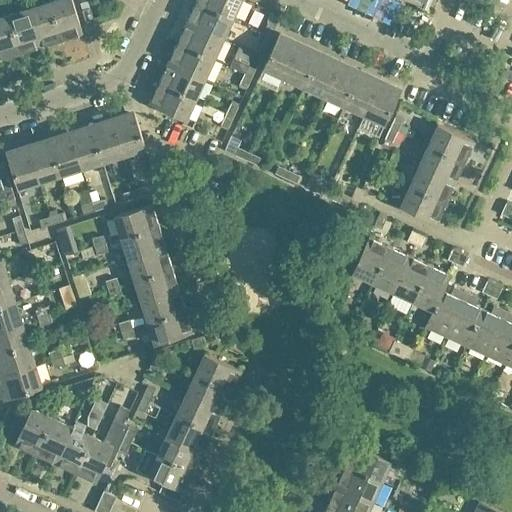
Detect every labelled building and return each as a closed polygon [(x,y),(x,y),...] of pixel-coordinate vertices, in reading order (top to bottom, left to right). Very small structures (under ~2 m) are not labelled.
[(80,27),(71,0),(56,0),(47,3),(60,42),(82,35),(80,27)] [(232,21),(241,0),(195,0),(194,3),(232,21)] [(60,42),(47,3),(26,10),(39,48),(60,42)] [(223,40),(232,21),(194,3),(185,23),(223,40)] [(93,22),(89,9),(81,11),(85,24),(93,22)] [(39,48),(26,10),(5,16),(18,55),(39,48)] [(0,60),(18,55),(5,16),(0,17),(0,60)] [(270,38),(273,31),(275,25),(267,22),(262,35),(270,38)] [(213,61),(223,40),(185,23),(176,44),(213,61)] [(282,80),(299,43),(278,33),(261,70),(282,80)] [(264,51),(270,38),(262,35),(256,47),(264,51)] [(303,89),(320,52),(299,43),(282,80),(303,89)] [(204,80),(213,61),(176,44),(167,63),(204,80)] [(323,98),(340,61),(320,52),(303,89),(323,98)] [(251,78),(257,65),(250,61),(244,74),(251,78)] [(342,107),(359,70),(340,61),(323,98),(342,107)] [(195,101),(204,80),(167,63),(158,83),(195,101)] [(511,81),(511,72),(504,69),(500,76),(505,79),(511,81)] [(363,116),(380,79),(359,70),(342,107),(363,116)] [(245,91),(251,78),(244,74),(237,87),(245,91)] [(384,126),(395,101),(401,89),(380,79),(363,116),(384,126)] [(185,121),(195,101),(158,83),(148,104),(185,121)] [(233,118),(239,105),(231,101),(225,114),(233,118)] [(204,104),(201,110),(220,120),(223,113),(204,104)] [(145,149),(133,111),(111,117),(123,156),(145,149)] [(226,131),(233,118),(225,114),(219,127),(226,131)] [(397,132),(403,119),(395,116),(389,129),(397,132)] [(111,160),(113,166),(112,166),(114,175),(127,171),(124,162),(119,164),(117,158),(123,156),(111,117),(89,124),(102,163),(111,160)] [(102,163),(89,124),(69,131),(81,169),(102,163)] [(464,163),(474,142),(437,125),(427,147),(464,163)] [(391,146),(397,132),(389,129),(383,142),(391,146)] [(81,169),(69,131),(47,137),(60,176),(81,169)] [(60,176),(47,137),(26,144),(39,183),(60,176)] [(39,183),(26,144),(5,151),(5,153),(17,190),(39,183)] [(244,161),(248,153),(235,147),(231,155),(244,161)] [(455,183),(464,163),(427,147),(418,166),(455,183)] [(257,167),(261,159),(248,153),(244,161),(257,167)] [(379,173),(384,160),(377,156),(371,169),(379,173)] [(288,171),(275,165),(271,173),(284,179),(288,171)] [(446,203),(455,183),(418,166),(409,186),(446,203)] [(373,185),(379,173),(371,169),(365,182),(373,185)] [(297,185),(301,177),(288,171),(284,179),(297,185)] [(10,187),(6,173),(0,175),(0,190),(2,190),(10,187)] [(328,190),(315,184),(311,191),(324,197),(328,190)] [(150,194),(147,186),(133,190),(136,198),(150,194)] [(436,224),(446,203),(409,186),(399,207),(436,224)] [(14,201),(10,187),(2,190),(6,203),(14,201)] [(136,198),(133,190),(120,194),(122,202),(136,198)] [(337,203),(341,196),(328,190),(324,197),(337,203)] [(108,207),(105,199),(92,203),(94,211),(108,207)] [(508,219),(511,210),(511,204),(506,202),(500,215),(508,219)] [(94,211),(92,203),(78,207),(81,216),(94,211)] [(159,227),(152,204),(113,217),(120,239),(159,227)] [(66,220),(63,213),(50,217),(52,225),(66,220)] [(381,230),(387,217),(379,213),(373,226),(381,230)] [(91,232),(113,224),(109,215),(88,223),(91,232)] [(24,230),(19,216),(11,219),(15,232),(24,230)] [(52,225),(50,217),(36,221),(38,229),(52,225)] [(165,248),(159,227),(120,239),(127,260),(165,248)] [(413,245),(420,232),(412,229),(406,242),(413,245)] [(28,243),(24,230),(15,232),(19,246),(28,243)] [(421,249),(427,236),(420,232),(413,245),(421,249)] [(105,243),(103,236),(89,240),(91,248),(105,243)] [(14,237),(0,240),(0,251),(0,253),(17,248),(14,237)] [(372,284),(389,247),(368,237),(351,274),(372,284)] [(74,243),(61,247),(64,255),(77,252),(74,243)] [(108,251),(105,243),(91,248),(94,256),(108,251)] [(391,293),(409,256),(389,247),(372,284),(391,293)] [(172,268),(165,248),(127,260),(133,281),(172,268)] [(454,264),(460,251),(453,248),(447,261),(454,264)] [(462,268),(468,255),(460,251),(454,264),(462,268)] [(412,303),(430,265),(409,256),(391,293),(412,303)] [(38,272),(35,264),(21,268),(24,276),(38,272)] [(442,291),(450,275),(430,265),(412,303),(432,312),(441,291),(442,291)] [(179,290),(172,268),(133,281),(140,302),(179,290)] [(40,280),(38,272),(24,276),(26,284),(40,280)] [(83,273),(71,277),(79,299),(91,295),(83,273)] [(118,286),(116,277),(102,282),(104,290),(118,286)] [(488,296),(494,283),(487,279),(481,293),(488,296)] [(0,307),(15,302),(8,281),(0,283),(0,307)] [(496,300),(502,286),(494,283),(488,296),(496,300)] [(121,294),(118,286),(104,290),(107,298),(121,294)] [(445,337),(466,294),(453,288),(450,295),(442,291),(441,291),(432,312),(424,328),(445,337)] [(186,311),(179,290),(140,302),(147,323),(186,311)] [(465,347),(482,309),(475,306),(478,299),(466,294),(445,337),(465,347)] [(0,329),(21,323),(15,302),(0,307),(0,329)] [(51,314),(48,306),(34,310),(37,318),(51,314)] [(485,356),(505,312),(493,306),(490,313),(482,309),(465,347),(485,356)] [(193,333),(186,311),(147,323),(154,345),(193,333)] [(505,365),(511,351),(511,315),(505,312),(485,356),(505,365)] [(53,322),(51,314),(37,318),(39,326),(53,322)] [(132,328),(129,320),(115,324),(118,332),(132,328)] [(0,353),(28,344),(21,323),(0,329),(0,353)] [(134,335),(132,328),(118,332),(120,340),(134,335)] [(382,332),(376,347),(388,353),(395,338),(382,332)] [(207,343),(204,336),(190,340),(193,348),(207,343)] [(0,375),(35,365),(28,344),(0,353),(0,375)] [(70,345),(62,348),(64,356),(73,354),(70,345)] [(64,356),(62,348),(48,352),(51,360),(64,356)] [(73,354),(64,356),(67,364),(75,362),(73,354)] [(230,392),(240,371),(203,354),(193,375),(230,392)] [(67,364),(64,356),(51,360),(53,368),(67,364)] [(155,373),(161,360),(153,356),(147,369),(155,373)] [(424,356),(420,366),(429,371),(434,361),(424,356)] [(42,387),(35,365),(0,375),(0,390),(3,400),(42,387)] [(220,412),(230,392),(193,375),(183,395),(220,412)] [(147,402),(154,389),(146,386),(140,399),(147,402)] [(109,399),(125,403),(128,392),(112,388),(109,399)] [(64,407),(70,394),(62,390),(56,403),(64,407)] [(211,432),(220,412),(183,395),(174,415),(211,432)] [(141,415),(147,402),(140,399),(134,412),(141,415)] [(11,421),(17,407),(9,404),(3,417),(11,421)] [(98,421),(104,409),(93,404),(88,416),(98,421)] [(108,467),(115,452),(121,439),(127,426),(123,424),(129,410),(119,405),(113,419),(102,441),(91,436),(73,473),(95,482),(103,465),(108,467)] [(33,454),(50,417),(30,408),(13,445),(33,454)] [(202,452),(211,432),(174,415),(165,435),(202,452)] [(54,464),(71,427),(50,417),(33,454),(54,464)] [(129,443),(135,430),(127,426),(121,439),(129,443)] [(73,473),(91,436),(71,427),(54,464),(73,473)] [(193,472),(202,452),(165,435),(156,455),(193,472)] [(122,456),(129,443),(121,439),(115,452),(122,456)] [(380,482),(384,473),(389,461),(353,444),(343,465),(380,482)] [(159,491),(179,501),(193,472),(156,455),(146,475),(162,483),(159,491)] [(371,502),(380,482),(343,465),(334,485),(371,502)] [(411,487),(397,481),(394,488),(407,494),(411,487)] [(340,511),(365,511),(371,502),(334,485),(325,505),(340,511)] [(404,501),(407,494),(394,488),(391,495),(404,501)] [(96,511),(107,511),(115,496),(102,490),(93,510),(96,511)] [(502,511),(478,501),(472,511),(502,511)]
